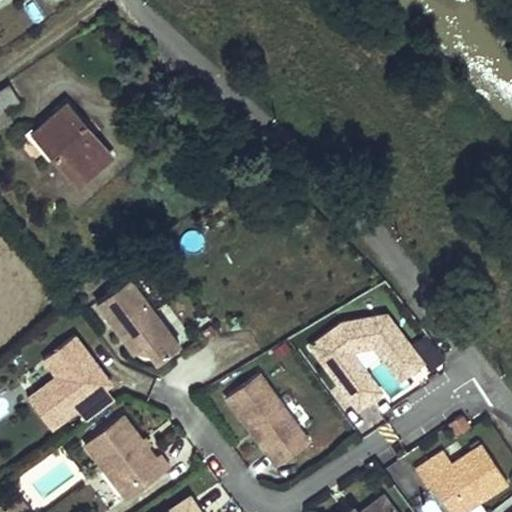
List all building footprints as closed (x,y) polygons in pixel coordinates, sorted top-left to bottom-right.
[(15,103),(5,86),(0,89),(0,112),(8,108),(15,103)] [(113,155),(70,103),(36,131),(80,182),(113,155)] [(0,132),(16,122),(8,108),(0,112),(0,132)] [(179,346),(129,278),(97,302),(133,352),(143,345),(156,362),(179,346)] [(387,316),(343,324),(311,347),(354,405),(373,391),(343,352),(351,346),(377,341),(401,374),(419,360),(387,316)] [(112,383),(76,334),(45,358),(58,375),(29,397),(52,428),(78,409),(87,421),(116,400),(106,388),(112,383)] [(422,364),(419,360),(401,374),(377,341),(351,346),(343,352),(373,391),(354,405),(357,410),(380,393),(351,353),(354,351),(374,348),(399,381),(422,364)] [(259,373),(226,397),(276,466),(309,442),(259,373)] [(123,414),(85,442),(127,499),(169,467),(159,454),(155,457),(123,414)] [(461,416),(448,425),(457,437),(470,429),(461,416)] [(451,465),(443,452),(415,470),(426,487),(436,480),(439,485),(433,489),(448,511),(462,511),(506,484),(481,446),(451,465)] [(42,505),(80,479),(68,460),(29,487),(42,505)] [(105,476),(94,481),(104,503),(115,498),(105,476)] [(393,511),(382,496),(359,511),(393,511)] [(198,511),(189,497),(165,511),(198,511)] [(29,511),(23,498),(4,506),(6,511),(29,511)]
